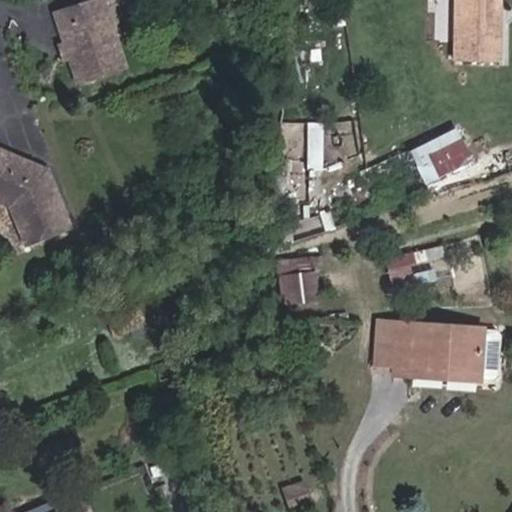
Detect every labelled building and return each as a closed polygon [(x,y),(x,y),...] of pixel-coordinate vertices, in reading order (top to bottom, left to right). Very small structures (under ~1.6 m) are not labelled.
[(77,84),(124,69),(100,0),(87,0),(53,11),(63,41),(69,60),(77,84)] [(496,8),(501,8),(501,0),(455,0),(454,59),(499,61),(501,23),(496,23),(496,8)] [(64,62),(69,60),(63,41),(57,43),(64,62)] [(424,180),(468,158),(460,142),(416,164),(424,180)] [(24,245),(68,228),(46,171),(0,150),(0,202),(9,207),(24,245)] [(391,283),(417,279),(413,252),(387,256),(391,283)] [(275,310),(296,308),(292,266),(271,268),(275,310)] [(114,348),(149,334),(139,310),(103,324),(114,348)] [(374,366),(392,367),(395,323),(377,321),(374,366)] [(497,371),(500,334),(496,329),(395,323),(392,367),(391,376),(413,376),(413,368),(479,373),(493,374),(497,371)] [(184,378),(181,371),(196,365),(192,356),(164,366),(170,383),(184,378)] [(413,376),(479,381),(479,373),(413,368),(413,376)] [(163,474),(174,470),(169,460),(158,465),(163,474)] [(310,511),(312,511),(327,503),(318,488),(301,498),(310,511)]
